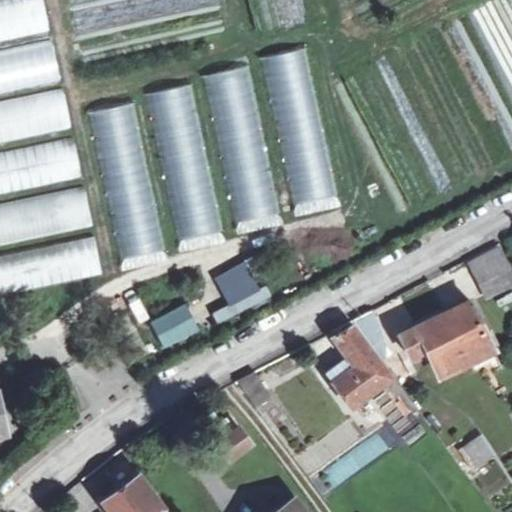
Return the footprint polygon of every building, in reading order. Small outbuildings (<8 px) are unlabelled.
[(0,46),(48,37),(40,0),(35,0),(0,7),(0,46)] [(0,99),(59,87),(50,47),(0,57),(0,99)] [(303,50),(260,60),(295,203),(338,193),(303,50)] [(248,70),(206,79),(237,221),(280,212),(248,70)] [(191,87),(145,96),(174,239),(220,230),(191,87)] [(0,149),(69,134),(61,96),(0,109),(0,149)] [(130,105),(88,115),(121,260),(163,250),(130,105)] [(0,200),(79,184),(71,145),(0,159),(0,200)] [(0,251),(90,233),(82,195),(0,211),(0,251)] [(0,303),(100,282),(92,243),(0,262),(0,303)] [(478,263),(484,277),(508,265),(500,252),(478,263)] [(185,304),(148,323),(162,350),(199,331),(185,304)] [(446,378),(456,373),(443,348),(484,328),(473,304),(444,318),(404,337),(421,370),(436,362),(446,378)] [(357,323),(369,339),(385,328),(376,313),(357,323)] [(330,377),(357,410),(397,380),(356,327),(336,340),(353,360),(330,377)] [(385,328),(369,339),(379,353),(388,347),(387,332),(385,328)] [(443,348),(456,373),(472,365),(497,352),(484,328),(443,348)] [(275,395),(260,372),(241,384),(258,409),(275,395)] [(411,394),(402,382),(396,387),(404,399),(411,394)] [(0,437),(9,435),(0,396),(0,437)] [(406,407),(414,418),(417,414),(409,404),(406,407)] [(245,433),(223,450),(232,462),(255,446),(245,433)] [(461,447),(477,469),(496,456),(480,434),(461,447)] [(108,502),(112,508),(115,511),(159,511),(165,508),(130,459),(111,473),(123,489),(108,502)]
